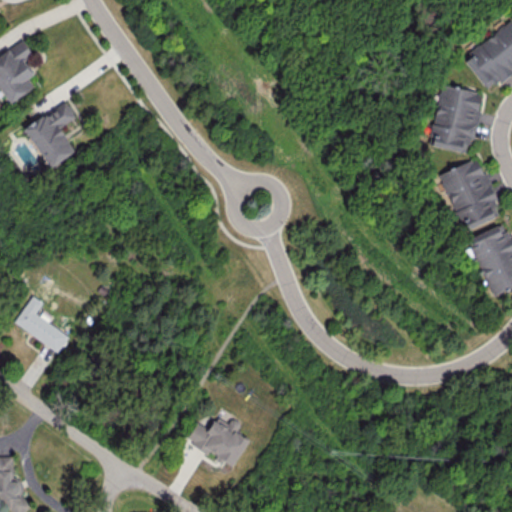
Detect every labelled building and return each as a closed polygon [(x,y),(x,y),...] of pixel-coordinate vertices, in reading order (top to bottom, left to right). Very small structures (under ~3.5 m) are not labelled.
[(461,57),(486,90),(511,70),(511,20),(461,57)] [(0,89),(8,102),(33,87),(27,77),(32,74),(23,58),(31,53),(22,39),(0,53),(0,89)] [(430,145),(469,152),(480,92),(439,84),(429,136),(432,137),(430,145)] [(49,167),(74,150),(58,127),(75,116),(64,100),(23,127),(49,167)] [(438,172),(461,230),(500,215),(478,157),(438,172)] [(469,236),(473,245),(471,246),(490,294),(511,285),(511,237),(506,221),(469,236)] [(12,321),(57,352),(68,335),(34,312),(42,302),(31,294),(12,321)] [(233,465),(247,438),(235,431),(238,425),(215,414),(207,430),(193,424),(185,440),(233,465)] [(0,498),(9,498),(9,511),(24,511),(23,477),(12,477),(11,456),(0,456),(0,498)]
